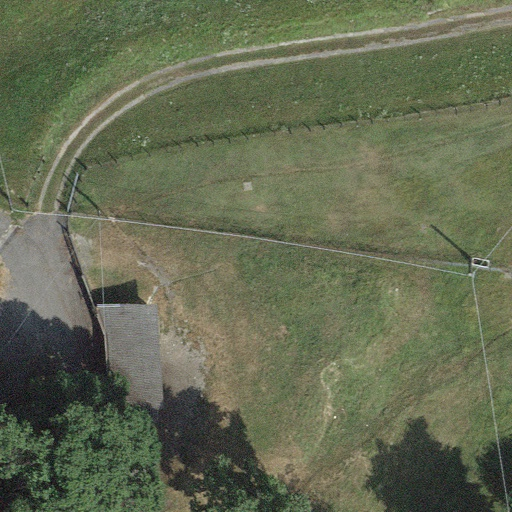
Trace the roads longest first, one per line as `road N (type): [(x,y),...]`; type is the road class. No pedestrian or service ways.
road 1 (unclassified): [(111,288),(123,123),(379,65),(511,48)]
road 2 (unclassified): [(135,511),(111,288)]
road 3 (track): [(0,420),(29,272)]
road 4 (unclassified): [(111,288),(29,272),(0,247)]
